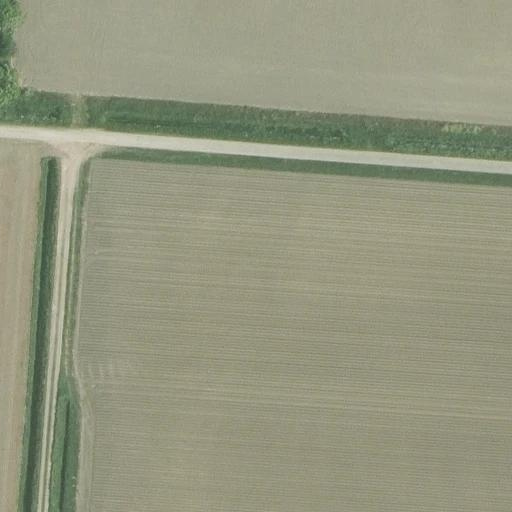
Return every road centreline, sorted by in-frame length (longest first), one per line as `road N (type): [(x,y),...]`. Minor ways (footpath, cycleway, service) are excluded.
road 1 (unclassified): [(511,170),(0,133)]
road 2 (track): [(43,511),(72,139)]
